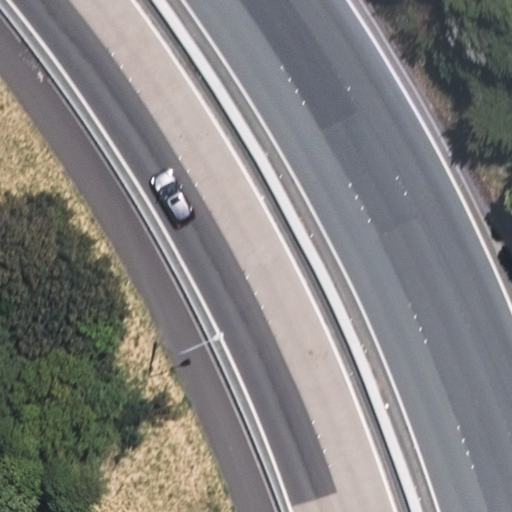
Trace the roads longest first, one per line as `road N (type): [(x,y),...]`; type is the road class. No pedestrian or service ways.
road 1 (secondary): [(342,511),(247,275),(69,0)]
road 2 (secondary): [(266,0),(389,180),(479,370),(511,482)]
